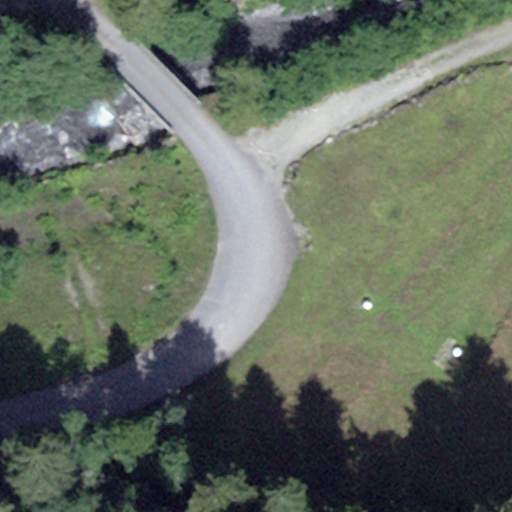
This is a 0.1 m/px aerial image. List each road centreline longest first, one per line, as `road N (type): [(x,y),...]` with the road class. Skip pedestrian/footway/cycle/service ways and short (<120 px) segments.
road 1 (unclassified): [(0,428),(157,369),(221,314),(248,255),(240,187),(208,137),(71,0)]
road 2 (track): [(228,169),(511,31)]
